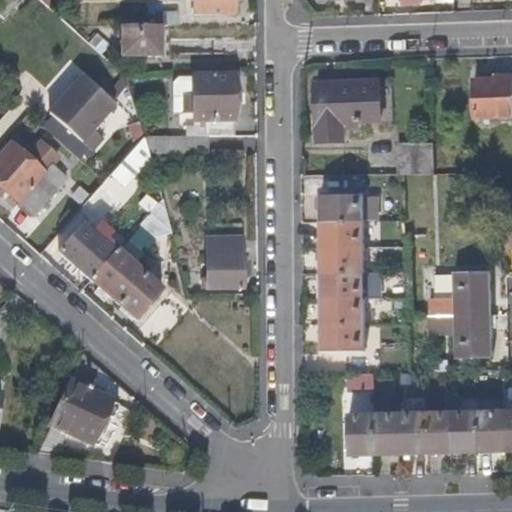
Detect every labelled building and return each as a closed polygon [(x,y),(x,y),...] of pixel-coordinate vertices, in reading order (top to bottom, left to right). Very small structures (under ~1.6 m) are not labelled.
[(19,16),(27,7),(19,0),(9,0),(0,11),(0,17),(6,22),(15,13),(19,16)] [(238,18),(237,0),(196,0),(197,19),(238,18)] [(179,30),(180,17),(155,17),(155,30),(162,30),(179,30)] [(162,61),(162,30),(155,30),(123,29),(124,62),(162,61)] [(111,50),(98,37),(90,46),(103,58),(111,50)] [(88,78),(53,117),(95,156),(108,142),(99,134),(122,109),(88,78)] [(239,141),(237,79),(195,79),(195,83),(172,84),(169,89),(170,119),(194,118),(194,128),(187,128),(187,141),(211,141),(239,141)] [(476,85),(477,123),(511,121),(511,81),(497,82),(497,84),(476,85)] [(339,88),(319,89),(318,146),(346,147),(346,132),(359,132),(359,128),(382,128),(383,84),(339,84),(339,88)] [(145,141),(135,106),(122,110),(130,131),(133,132),(137,150),(145,141)] [(210,160),(211,141),(187,141),(145,141),(150,159),(210,160)] [(16,145),(0,162),(0,189),(35,221),(70,181),(55,168),(49,175),(16,145)] [(436,179),(434,148),(398,149),(399,180),(436,179)] [(97,220),(127,187),(114,176),(84,209),(97,220)] [(172,235),(163,203),(142,226),(157,241),(172,235)] [(368,227),(367,203),(326,203),(327,228),(368,227)] [(368,251),(368,227),(327,228),(327,252),(368,251)] [(116,256),(86,229),(62,256),(92,283),(116,256)] [(245,245),(209,246),(209,294),(245,294),(245,245)] [(369,275),(368,251),(327,252),(328,277),(369,275)] [(153,281),(120,252),(116,256),(92,283),(125,311),(153,281)] [(368,301),(369,275),(328,277),(329,302),(368,301)] [(497,316),(496,279),(463,280),(464,317),(497,316)] [(166,293),(153,281),(125,311),(139,322),(166,293)] [(369,327),(368,301),(329,302),(328,328),(369,327)] [(498,361),(497,316),(464,317),(464,361),(498,361)] [(370,353),(369,327),(328,328),(329,353),(370,353)] [(102,451),(121,410),(116,408),(116,405),(74,387),(53,432),(42,457),(57,459),(68,438),(93,449),(96,447),(102,451)] [(510,450),(509,413),(484,414),(485,451),(510,450)] [(485,451),(484,414),(458,415),(459,452),(485,451)] [(432,453),(431,415),(404,416),(405,453),(432,453)] [(459,452),(458,415),(431,415),(432,453),(459,452)] [(405,453),(404,416),(379,417),(380,454),(405,453)] [(380,454),(379,417),(353,417),(354,455),(380,454)]
